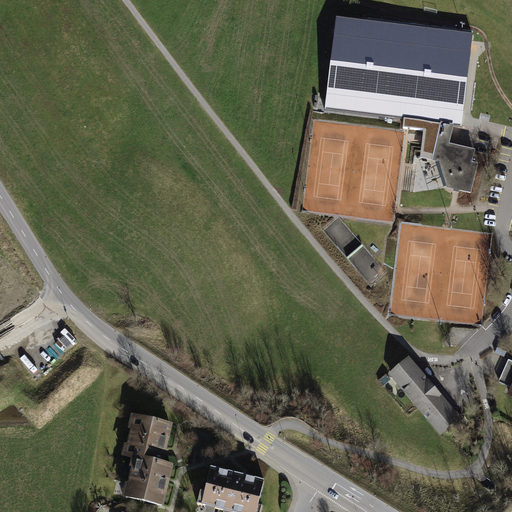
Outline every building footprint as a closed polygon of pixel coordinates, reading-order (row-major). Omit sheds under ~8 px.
[(474,33),(335,16),(323,110),(404,120),(403,128),(425,130),(420,157),(432,160),(440,122),(453,124),(453,120),(463,122),(474,33)] [(453,124),(440,122),(432,160),(439,162),(448,190),(472,193),(479,163),(473,162),(476,151),(450,144),(453,124)] [(481,134),(478,141),(487,144),(490,137),(481,134)] [(462,421),(410,361),(392,377),(444,436),(462,421)] [(172,423),(137,414),(127,451),(162,460),(172,423)] [(123,497),(167,507),(175,466),(132,457),(123,497)] [(262,511),(269,481),(209,468),(200,511),(204,511),(262,511)]
